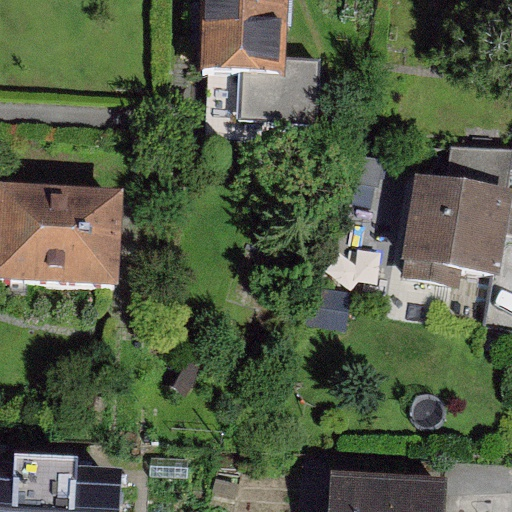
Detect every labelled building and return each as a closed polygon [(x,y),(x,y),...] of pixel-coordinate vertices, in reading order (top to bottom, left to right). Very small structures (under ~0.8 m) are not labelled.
[(287,2),(202,0),(201,93),(251,94),(250,136),(328,138),(329,71),(285,70),(287,2)] [(502,301),(511,233),(511,209),(417,196),(404,287),(502,301)] [(0,301),(114,309),(120,213),(0,205),(0,301)] [(16,461),(0,460),(0,511),(121,511),(124,467),(80,464),(80,454),(17,451),(16,461)] [(332,486),(331,511),(447,511),(448,491),(332,486)]
